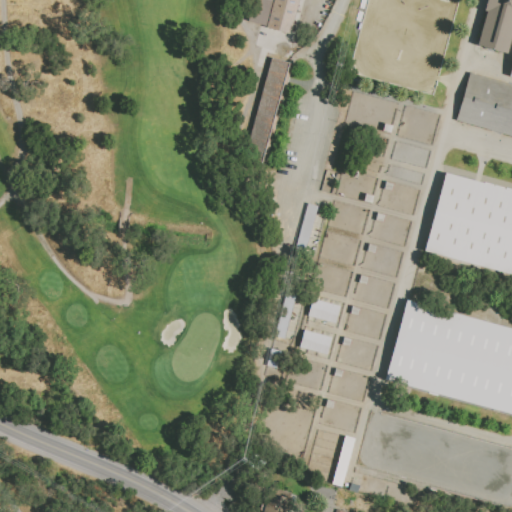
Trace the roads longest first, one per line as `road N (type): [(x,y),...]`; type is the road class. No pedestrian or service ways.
road 1 (residential): [(285,245),(321,89),(315,56),(343,0)]
road 2 (primary): [(0,423),(187,511)]
road 3 (residential): [(219,511),(260,379)]
